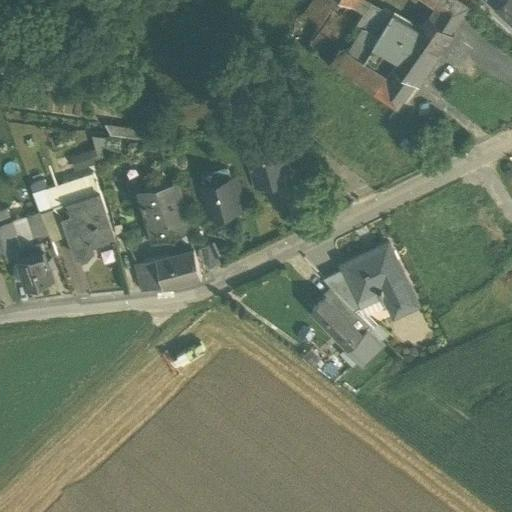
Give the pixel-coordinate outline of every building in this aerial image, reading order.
[(347,0),(313,0),(289,36),(307,47),(334,6),(343,12),(350,2),(347,0)] [(334,6),(307,47),(330,62),(337,51),(357,22),(371,0),(370,0),(355,0),(353,4),(350,2),(343,12),(334,6)] [(371,0),(357,22),(379,37),(386,26),(393,14),(371,0)] [(467,6),(458,0),(431,0),(435,3),(436,2),(439,4),(460,17),(467,6)] [(511,0),(502,0),(495,8),(511,23),(511,0)] [(460,17),(439,4),(430,17),(451,31),(460,17)] [(386,26),(436,59),(454,33),(451,31),(430,17),(420,31),(393,14),(386,26)] [(436,59),(386,26),(379,37),(374,44),(400,62),(396,69),(416,81),(415,82),(419,85),(436,59)] [(396,69),(386,82),(337,51),(330,62),(397,107),(415,82),(416,81),(396,69)] [(175,139),(104,129),(110,140),(175,150),(175,139)] [(279,140),(248,148),(257,185),(258,184),(260,190),(289,183),(287,177),(288,177),(279,140)] [(76,169),(96,167),(95,152),(75,154),(76,169)] [(47,190),(46,191),(52,211),(54,210),(63,220),(72,217),(68,204),(99,194),(93,175),(47,190)] [(233,177),(202,185),(210,216),(211,216),(212,221),(240,214),(239,208),(240,208),(233,177)] [(44,183),(30,188),(33,195),(46,191),(47,190),(44,183)] [(176,184),(139,192),(153,243),(189,233),(185,218),(179,203),(176,184)] [(46,191),(33,195),(40,214),(41,215),(52,211),(46,191)] [(99,194),(68,204),(72,217),(63,220),(76,259),(94,253),(92,247),(115,240),(99,194)] [(33,195),(17,200),(24,219),(40,214),(33,195)] [(0,226),(11,223),(7,211),(0,212),(0,226)] [(40,214),(24,219),(33,241),(49,236),(41,215),(40,214)] [(11,223),(0,226),(0,242),(15,238),(11,223)] [(15,238),(0,242),(0,244),(6,263),(17,259),(22,258),(15,238)] [(42,244),(23,250),(25,257),(22,258),(17,259),(27,289),(54,280),(42,244)] [(388,244),(343,265),(344,268),(359,300),(360,300),(381,290),(389,306),(412,294),(388,244)] [(193,250),(156,260),(163,287),(163,288),(201,278),(193,250)] [(156,260),(136,265),(143,291),(163,287),(156,260)] [(359,300),(344,268),(323,278),(334,290),(354,311),(363,307),(360,300),(359,300)] [(334,290),(325,299),(361,336),(370,328),(354,311),(334,290)] [(412,294),(389,306),(395,319),(419,308),(412,294)] [(361,336),(325,299),(313,310),(349,348),(361,336)] [(361,336),(349,348),(345,351),(358,363),(382,341),(370,328),(361,336)]
